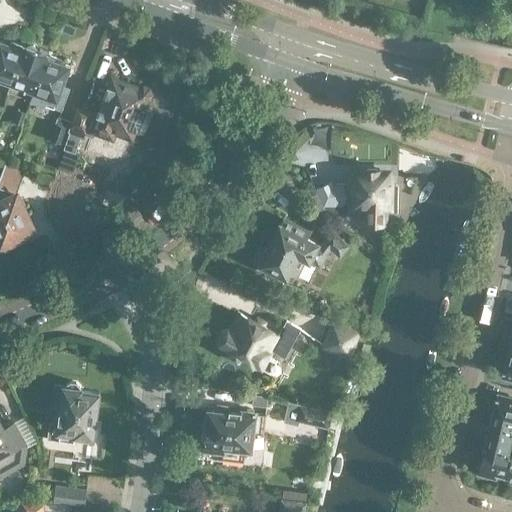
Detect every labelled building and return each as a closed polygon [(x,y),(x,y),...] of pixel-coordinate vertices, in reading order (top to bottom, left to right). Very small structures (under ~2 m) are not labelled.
[(0,88),(7,91),(23,45),(9,40),(8,44),(0,41),(0,88)] [(7,91),(30,99),(47,54),(23,45),(7,91)] [(47,54),(30,99),(53,108),(68,67),(59,63),(61,59),(47,54)] [(144,101),(150,99),(152,94),(149,87),(142,86),(139,87),(111,77),(92,131),(111,138),(113,132),(130,138),(133,129),(142,132),(150,112),(142,109),(144,101)] [(77,107),(68,132),(69,133),(64,146),(72,149),(77,135),(82,137),(91,112),(77,107)] [(17,121),(23,123),(27,112),(20,110),(17,121)] [(61,144),(70,121),(58,116),(49,140),(51,141),(50,143),(58,146),(59,144),(61,144)] [(2,175),(0,174),(0,246),(33,231),(16,195),(23,170),(5,164),(2,175)] [(333,187),(333,215),(348,215),(348,204),(365,204),(364,223),(384,223),(385,212),(393,212),(393,184),(389,184),(389,177),(385,172),(379,172),(374,169),(365,169),(362,172),(355,172),(355,183),(348,183),(348,187),(333,187)] [(323,209),(316,193),(306,198),(313,213),(323,209)] [(330,249),(338,256),(346,245),(331,233),(321,245),(306,237),(309,232),(282,218),(267,248),(262,246),(254,262),(285,277),(288,272),(294,275),(303,258),(319,266),(325,254),(330,249)] [(243,359),(268,373),(278,354),(273,351),(276,347),(286,352),(299,328),(285,320),(277,334),(239,313),(230,329),(227,328),(221,330),(217,336),(219,342),(222,344),(220,346),(232,352),(231,355),(242,361),(243,359)] [(321,347),(350,359),(361,330),(332,319),(321,347)] [(91,434),(97,434),(98,420),(95,419),(98,392),(81,390),(81,387),(53,384),(50,405),(59,406),(57,421),(59,421),(57,439),(72,441),(75,436),(91,438),(91,434)] [(496,401),(490,424),(511,429),(511,397),(498,394),(497,401),(496,401)] [(203,447),(223,450),(222,457),(243,460),(245,448),(250,448),(252,432),(262,433),(264,413),(229,409),(230,406),(219,404),(218,412),(208,411),(207,425),(205,425),(203,447)] [(296,420),(329,427),(333,411),(300,404),(296,420)] [(0,477),(25,463),(23,459),(27,441),(16,423),(7,428),(5,425),(4,425),(0,419),(0,477)] [(485,446),(511,452),(511,429),(490,424),(485,446)] [(511,452),(485,446),(484,449),(479,473),(495,477),(496,473),(511,477),(511,452)] [(53,499),(83,502),(85,489),(55,485),(53,499)] [(278,511),(306,511),(307,501),(280,498),(278,511)] [(19,511),(43,511),(45,504),(21,501),(19,511)]
